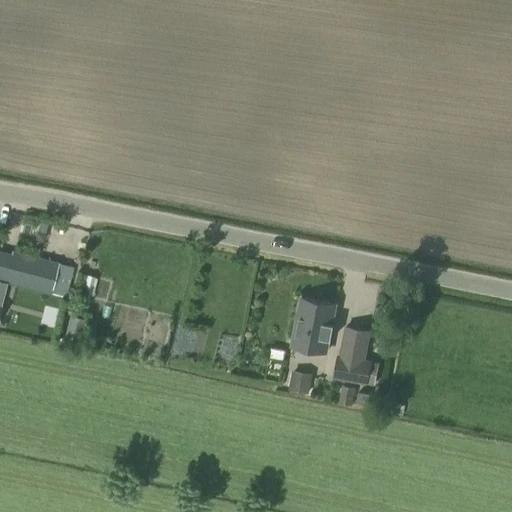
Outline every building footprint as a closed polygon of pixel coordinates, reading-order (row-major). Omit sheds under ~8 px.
[(43,235),(35,232),(33,240),(41,243),(43,235)] [(50,292),(57,264),(34,258),(34,257),(10,251),(9,257),(0,254),(0,279),(3,280),(50,292)] [(80,274),(73,305),(85,308),(92,277),(80,274)] [(300,298),(290,347),(326,353),(336,305),(300,298)] [(37,332),(43,313),(25,308),(19,327),(37,332)] [(67,315),(61,338),(76,342),(81,318),(67,315)] [(337,355),(333,379),(367,385),(371,363),(365,362),(371,332),(344,326),(339,355),(337,355)] [(371,363),(367,385),(376,386),(380,364),(371,363)] [(291,370),(287,388),(306,392),(310,374),(291,370)] [(340,385),(338,404),(349,405),(352,386),(340,385)] [(359,393),(357,405),(367,407),(369,395),(359,393)]
